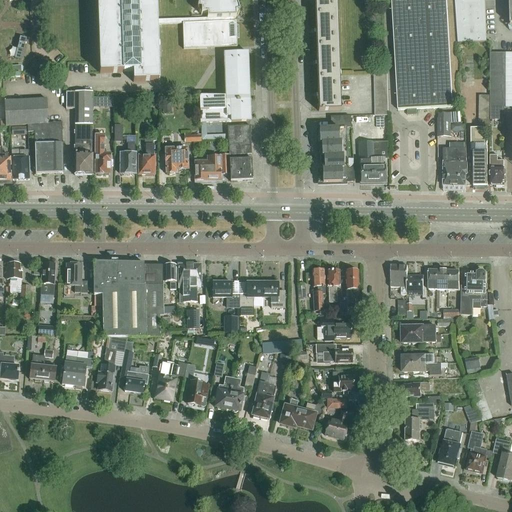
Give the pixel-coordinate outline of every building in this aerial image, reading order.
[(133,83),(159,82),(157,25),(157,21),(155,0),(101,0),(98,13),(104,13),(98,33),(104,33),(99,53),(105,53),(100,73),(100,74),(133,73),(133,83)] [(199,0),(197,11),(199,14),(201,15),(207,15),(207,19),(207,20),(228,19),(232,19),(235,19),(237,18),(239,14),(234,0),(199,0)] [(314,0),(315,16),(323,16),(330,15),(337,15),(336,0),(314,0)] [(398,0),(392,0),(398,111),(408,111),(408,117),(417,116),(417,110),(440,109),(453,108),(447,0),(398,0)] [(484,0),(454,0),(456,43),(486,42),(484,0)] [(323,16),(315,16),(316,48),(324,48),(331,47),(338,47),(337,15),(330,15),(323,16)] [(232,19),(228,19),(207,20),(207,19),(157,21),(157,25),(183,25),(184,50),(211,49),(211,46),(220,46),(220,49),(237,48),(236,39),(239,39),(239,25),(236,25),(236,22),(232,22),(232,19)] [(20,37),(15,59),(21,60),(27,39),(20,37)] [(324,48),(316,48),(317,80),(325,80),(332,79),(339,79),(338,47),(331,47),(324,48)] [(249,54),(225,54),(226,97),(199,98),(200,124),(251,122),(251,121),(250,121),(249,102),(250,102),(250,97),(249,97),(247,54),(249,54)] [(317,80),(318,112),(341,111),(339,79),(332,79),(325,80),(317,80)] [(92,93),(67,93),(66,93),(66,110),(75,110),(75,126),(75,156),(74,156),(74,176),(76,176),(78,177),(81,177),(83,176),(92,176),(92,156),(92,93)] [(479,96),(479,100),(479,128),(489,128),(490,96),(479,96)] [(49,175),(48,124),(47,100),(4,102),(6,127),(27,126),(28,133),(34,133),(35,175),(49,175)] [(505,121),(505,108),(490,108),(490,121),(505,121)] [(451,138),(451,124),(461,123),(460,114),(438,115),(438,119),(438,138),(451,138)] [(48,124),(49,175),(63,175),(62,124),(48,124)] [(252,173),(252,163),(252,160),(247,160),(247,156),(252,156),(250,127),(227,128),(229,156),(230,176),(230,183),(253,182),(253,173),(252,173)] [(27,136),(26,128),(12,128),(12,137),(27,136)] [(322,135),(319,135),(320,158),(323,158),(323,170),(324,184),(337,184),(337,180),(346,180),(346,184),(354,183),(354,169),(348,169),(348,160),(348,159),(347,149),(347,139),(347,130),(347,129),(332,130),(330,130),(322,130),(322,135)] [(471,129),(471,133),(472,152),(473,152),(474,187),(474,188),(487,188),(487,187),(488,187),(487,129),(471,129)] [(95,136),(95,155),(95,175),(97,175),(98,176),(101,176),(102,175),(110,175),(110,166),(108,166),(108,162),(110,163),(110,161),(111,159),(111,157),(110,156),(110,154),(104,154),(104,143),(105,142),(105,139),(104,138),(104,136),(102,136),(101,135),(98,135),(97,136),(95,136)] [(154,145),(153,145),(153,142),(158,142),(158,137),(150,137),(150,140),(145,141),(145,145),(146,145),(146,157),(139,157),(139,175),(141,175),(142,176),(145,177),(146,175),(154,175),(154,156),(154,145)] [(359,143),(359,148),(360,185),(385,185),(385,177),(384,160),(388,160),(388,143),(375,144),(375,143),(359,143)] [(468,164),(467,164),(467,144),(455,144),(455,149),(444,149),(443,187),(443,192),(465,193),(466,175),(468,175),(468,164)] [(120,155),(120,175),(135,175),(135,155),(135,145),(128,145),(128,155),(120,155)] [(0,182),(11,182),(10,158),(8,158),(8,155),(2,155),(2,149),(0,148),(0,182)] [(189,172),(188,157),(188,149),(164,149),(165,156),(164,158),(164,162),(165,163),(165,176),(166,176),(168,178),(172,177),(174,175),(177,175),(177,172),(189,172)] [(12,151),(12,159),(13,179),(13,181),(29,181),(29,159),(20,159),(20,151),(12,151)] [(230,176),(229,156),(219,156),(219,158),(206,158),(206,163),(196,163),(196,158),(194,158),(194,167),(194,183),(206,183),(206,184),(221,184),(221,176),(230,176)] [(490,169),(490,187),(505,187),(504,175),(505,174),(505,171),(504,170),(504,162),(498,162),(498,156),(490,156),(490,169)] [(144,264),(94,263),(94,264),(94,296),(103,296),(102,339),(107,339),(127,339),(146,339),(146,338),(160,338),(160,317),(163,317),(163,308),(163,266),(144,266),(144,264)] [(17,294),(20,294),(20,305),(30,305),(31,287),(21,286),(21,281),(22,281),(22,273),(20,273),(20,265),(19,265),(18,264),(15,264),(14,265),(7,265),(7,281),(10,281),(9,294),(10,294),(10,296),(13,296),(13,294),(17,294)] [(54,285),(55,265),(49,265),(47,264),(45,264),(44,265),(43,265),(42,285),(41,285),(41,296),(54,297),(55,285),(54,285)] [(67,265),(67,287),(75,287),(75,294),(81,294),(88,295),(88,283),(81,282),(82,265),(67,265)] [(166,266),(165,266),(165,283),(170,283),(170,291),(176,291),(176,266),(173,266),(172,265),(167,265),(166,266)] [(190,266),(178,266),(178,289),(180,289),(180,304),(190,303),(190,266)] [(190,266),(190,303),(197,303),(197,289),(201,289),(201,266),(190,266)] [(391,267),(391,289),(403,289),(403,296),(407,296),(407,289),(408,277),(408,267),(391,267)] [(327,289),(328,289),(329,304),(337,304),(337,288),(340,288),(339,271),(338,271),(337,270),(334,270),(333,271),(327,272),(327,289)] [(351,272),(345,272),(346,292),(346,305),(347,305),(355,305),(355,291),(359,291),(359,289),(360,288),(359,285),(358,284),(358,272),(356,272),(354,270),(352,270),(351,272)] [(313,282),(313,288),(317,288),(318,293),(313,293),(314,313),(324,313),(323,295),(325,295),(325,288),(324,288),(324,271),(312,272),(313,275),(313,282)] [(437,292),(438,271),(429,271),(429,292),(437,292)] [(449,272),(438,271),(437,292),(448,292),(449,272)] [(449,272),(448,292),(459,292),(460,272),(449,272)] [(456,321),(451,321),(452,328),(452,323),(457,323),(456,318),(461,318),(461,317),(473,317),(473,310),(481,310),(481,308),(487,308),(487,295),(486,295),(486,292),(487,290),(488,290),(488,286),(486,285),(487,274),(486,274),(484,273),(480,273),(479,274),(478,274),(466,274),(466,288),(462,288),(461,311),(456,311),(456,321)] [(407,289),(407,296),(424,296),(424,277),(408,277),(407,289)] [(213,284),(213,299),(227,299),(227,309),(239,309),(240,295),(232,295),(232,284),(213,284)] [(240,295),(239,309),(241,309),(241,317),(254,317),(254,299),(262,299),(263,284),(247,284),(247,295),(240,295)] [(278,284),(263,284),(262,299),(271,300),(271,309),(285,309),(285,292),(278,292),(278,284)] [(305,285),(297,285),(298,300),(306,299),(305,285)] [(406,302),(398,302),(398,317),(406,316),(406,302)] [(200,331),(199,311),(187,312),(187,331),(200,331)] [(320,320),(320,328),(324,328),(324,343),(334,343),(334,340),(351,340),(351,332),(353,331),(353,327),(351,326),(351,325),(333,326),(333,320),(323,320),(320,320)] [(56,328),(47,327),(47,337),(55,338),(56,328)] [(402,336),(436,336),(436,327),(425,328),(425,327),(402,328),(402,336)] [(436,336),(402,336),(402,345),(425,344),(436,344),(436,342),(441,342),(441,336),(436,336)] [(27,352),(35,353),(36,338),(28,337),(27,352)] [(127,339),(107,339),(106,350),(104,366),(99,365),(96,384),(98,385),(97,391),(111,393),(117,352),(124,353),(127,339)] [(316,346),(316,355),(324,355),(325,365),(329,365),(331,363),(335,363),(335,364),(337,364),(338,364),(343,364),(344,364),(349,364),(352,364),(353,361),(353,359),(352,357),(352,352),(349,352),(342,352),(336,352),(336,346),(316,346)] [(53,352),(46,351),(45,359),(53,360),(53,352)] [(0,352),(0,367),(2,368),(1,380),(10,380),(10,381),(16,382),(16,381),(17,381),(18,368),(14,368),(14,358),(3,357),(3,353),(0,352)] [(147,386),(149,376),(130,373),(133,354),(125,352),(125,353),(119,386),(125,387),(125,392),(143,395),(145,386),(147,386)] [(86,363),(86,365),(93,366),(94,354),(87,353),(87,355),(85,355),(84,363),(86,363)] [(295,354),(295,361),(307,360),(306,353),(295,354)] [(291,364),(292,357),(285,355),(284,363),(291,364)] [(42,382),(44,364),(45,359),(44,357),(33,356),(32,363),(30,381),(35,381),(35,383),(40,383),(40,382),(42,382)] [(171,364),(161,362),(162,357),(155,356),(153,369),(159,370),(154,399),(163,401),(171,364)] [(65,365),(62,386),(83,388),(86,367),(76,366),(77,359),(66,357),(65,365)] [(403,366),(437,365),(441,364),(441,358),(437,358),(437,357),(426,357),(403,358),(403,366)] [(479,358),(465,361),(468,375),(482,372),(479,358)] [(54,365),(44,364),(42,382),(44,382),(44,384),(49,384),(49,383),(54,383),(56,369),(54,369),(54,365)] [(178,364),(178,365),(171,364),(163,401),(173,403),(177,382),(176,382),(177,377),(185,379),(187,366),(178,364)] [(216,364),(214,377),(222,379),(224,366),(216,364)] [(437,365),(403,366),(403,374),(427,373),(430,373),(430,377),(442,376),(442,369),(448,369),(448,364),(441,364),(437,365)] [(195,367),(187,366),(185,379),(193,380),(195,367)] [(249,367),(244,388),(252,390),(257,369),(249,367)] [(333,393),(338,393),(354,393),(353,377),(343,378),(342,377),(340,378),(338,378),(338,373),(332,374),(332,378),(333,384),(333,393)] [(254,409),(252,417),(253,417),(253,419),(260,420),(268,386),(270,378),(270,376),(261,374),(259,384),(257,396),(256,400),(254,400),(252,408),(254,409)] [(227,410),(233,380),(225,378),(222,393),(218,392),(215,393),(214,397),(217,399),(215,408),(216,408),(218,411),(221,411),(223,410),(227,410)] [(233,380),(227,410),(231,411),(233,414),(236,414),(238,413),(239,413),(241,403),(244,403),(245,398),(242,397),(238,396),(241,381),(233,380)] [(481,387),(478,382),(478,381),(468,385),(471,391),(481,387)] [(206,406),(210,386),(205,385),(205,384),(189,382),(185,405),(188,405),(188,406),(192,407),(193,406),(200,408),(200,405),(200,406),(201,407),(201,408),(202,408),(203,408),(204,408),(205,408),(206,407),(206,406)] [(405,398),(414,398),(414,400),(420,399),(422,399),(422,393),(431,393),(431,384),(421,384),(412,384),(412,386),(405,386),(403,386),(403,397),(405,397),(405,398)] [(268,386),(260,420),(267,422),(267,420),(269,421),(270,413),(272,413),(274,404),(272,404),(273,400),(276,388),(268,386)] [(481,387),(471,391),(473,397),(483,393),(481,387)] [(483,393),(473,397),(475,402),(485,399),(483,393)] [(485,399),(475,402),(477,407),(487,404),(485,399)] [(299,418),(300,412),(296,411),(298,403),(291,401),(288,409),(285,408),(285,409),(283,410),(282,414),(283,415),(280,425),(295,429),(295,427),(297,418),(299,418)] [(327,401),(327,410),(346,410),(346,401),(327,401)] [(454,404),(445,404),(445,412),(454,412),(454,404)] [(477,407),(478,410),(479,412),(489,409),(487,404),(477,407)] [(305,413),(300,412),(299,418),(297,418),(295,427),(311,431),(311,429),(313,428),(314,425),(313,424),(315,416),(313,415),(315,407),(307,405),(305,413)] [(413,411),(413,420),(406,420),(406,442),(421,442),(421,421),(429,422),(429,411),(434,411),(434,405),(417,405),(417,411),(413,411)] [(479,412),(481,418),(491,414),(489,409),(479,412)] [(471,424),(483,422),(481,418),(479,412),(478,410),(467,413),(471,424)] [(324,427),(327,428),(325,437),(343,442),(347,428),(345,428),(347,419),(354,419),(354,412),(340,413),(337,423),(331,421),(330,422),(325,420),(325,423),(324,427)] [(483,423),(493,419),(491,414),(481,418),(483,422),(483,423)] [(441,445),(439,455),(440,456),(438,464),(440,464),(440,466),(453,469),(454,467),(456,468),(457,460),(459,460),(462,451),(460,450),(461,446),(460,446),(463,434),(447,430),(444,442),(443,446),(441,445)] [(473,455),(470,455),(466,471),(476,473),(477,475),(480,475),(481,475),(483,475),(486,459),(492,460),(494,453),(485,451),(485,450),(480,449),(483,435),(472,433),(468,449),(474,450),(473,455)] [(511,443),(497,440),(494,454),(502,456),(497,479),(511,482),(511,481),(511,457),(509,457),(511,443)]
